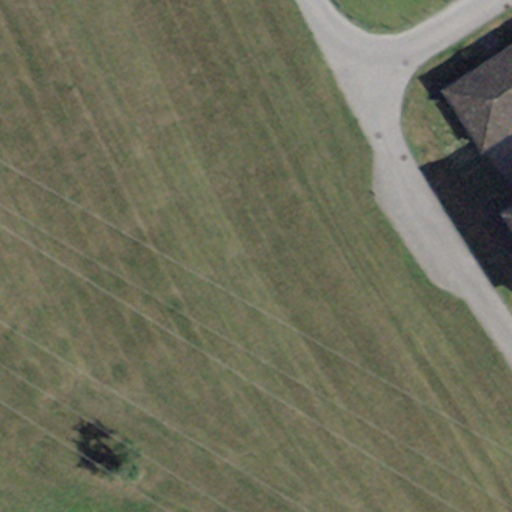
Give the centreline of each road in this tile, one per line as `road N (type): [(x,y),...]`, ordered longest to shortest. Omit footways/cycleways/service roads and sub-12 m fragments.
road 1 (residential): [(362,79),(407,193),(511,345)]
road 2 (residential): [(489,0),(362,79)]
